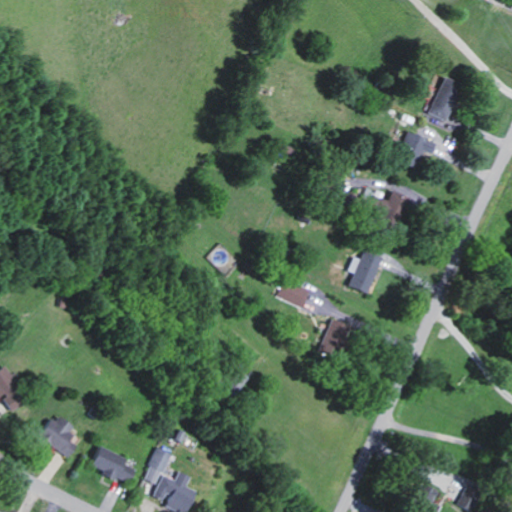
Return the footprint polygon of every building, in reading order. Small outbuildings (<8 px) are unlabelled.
[(427,112),(445,120),(462,84),(444,75),(427,112)] [(422,148),(430,152),(435,140),(408,129),(396,159),(415,166),(422,148)] [(367,292),(382,255),(363,247),(355,269),(348,284),(367,292)] [(302,307),(310,288),(284,277),(276,296),(302,307)] [(0,394),(1,394),(11,409),(27,399),(5,364),(0,367),(0,394)] [(75,444),(67,438),(75,425),(55,412),(39,436),(67,456),(75,444)] [(90,463),(102,469),(101,471),(128,483),(135,468),(123,463),(126,456),(99,445),(90,463)] [(183,511),(188,511),(197,489),(186,485),(191,474),(178,469),(174,478),(163,474),(171,451),(155,446),(144,478),(158,483),(153,495),(166,499),(164,505),(183,511)] [(471,510),(481,493),(466,485),(457,502),(471,510)] [(436,489),(428,486),(420,508),(430,511),(436,511),(439,504),(432,501),(436,489)]
